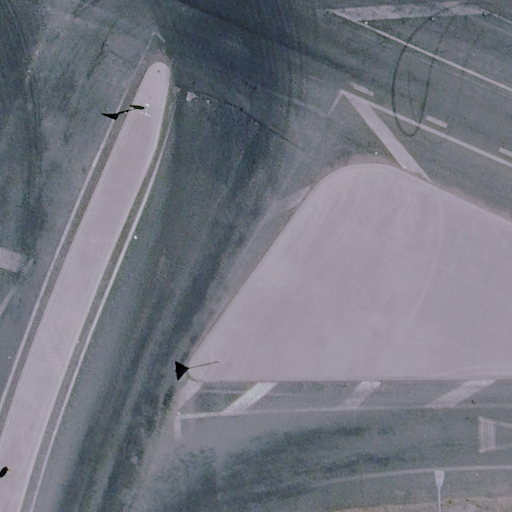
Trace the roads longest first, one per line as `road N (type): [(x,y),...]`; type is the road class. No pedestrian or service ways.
road 1 (tertiary): [(304,0),(80,511)]
road 2 (tertiary): [(511,427),(401,421),(205,474),(144,511)]
road 3 (tertiary): [(0,261),(100,0)]
road 4 (tertiary): [(511,97),(305,0)]
